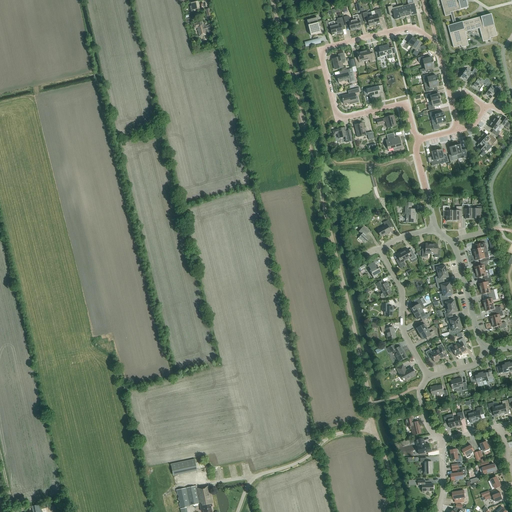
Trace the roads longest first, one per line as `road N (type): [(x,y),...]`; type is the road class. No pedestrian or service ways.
road 1 (unclassified): [(399,511),(272,0)]
road 2 (residential): [(419,139),(401,105),(338,114),(323,66),(327,47),(391,32)]
road 3 (residential): [(430,376),(405,336),(402,292),(383,249)]
